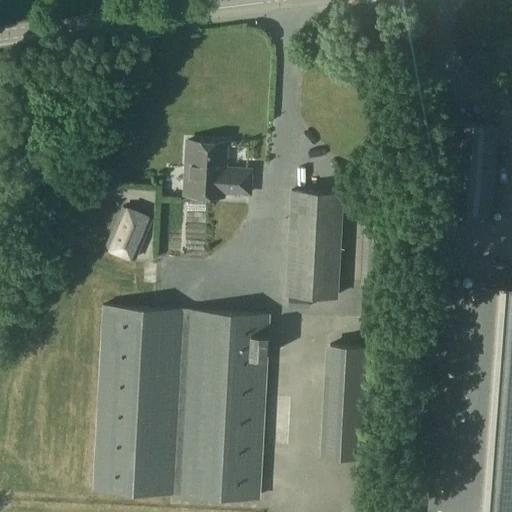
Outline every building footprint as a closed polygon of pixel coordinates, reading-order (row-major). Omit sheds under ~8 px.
[(447,122),(440,213),(490,217),(497,126),(447,122)] [(222,170),(223,141),(184,140),(182,193),(221,194),(221,190),(247,191),(248,167),(230,167),(230,170),(222,170)] [(284,294),(337,296),(342,191),(289,188),(284,294)] [(154,251),(200,251),(199,206),(179,206),(179,196),(155,196),(155,217),(164,217),(164,214),(177,214),(177,221),(154,221),(154,251)] [(150,218),(122,206),(105,246),(134,258),(150,218)] [(365,215),(363,282),(392,283),(395,216),(365,215)] [(432,481),(429,511),(511,511),(511,286),(447,281),(432,481)] [(285,295),(284,306),(304,307),(305,296),(285,295)] [(258,498),(269,312),(185,307),(101,303),(90,489),(174,493),(258,498)] [(379,346),(329,344),(323,454),(374,457),(379,346)]
